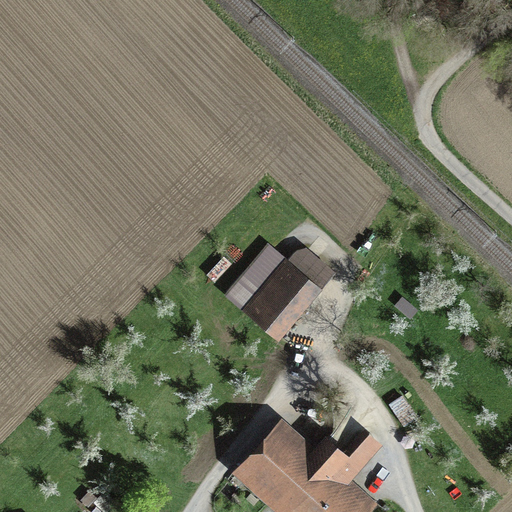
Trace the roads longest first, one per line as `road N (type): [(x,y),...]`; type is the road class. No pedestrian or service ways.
road 1 (track): [(298,369),(354,391),(393,448),(417,511)]
road 2 (track): [(511,218),(432,146),(418,110)]
road 3 (track): [(418,110),(440,78),(511,25)]
